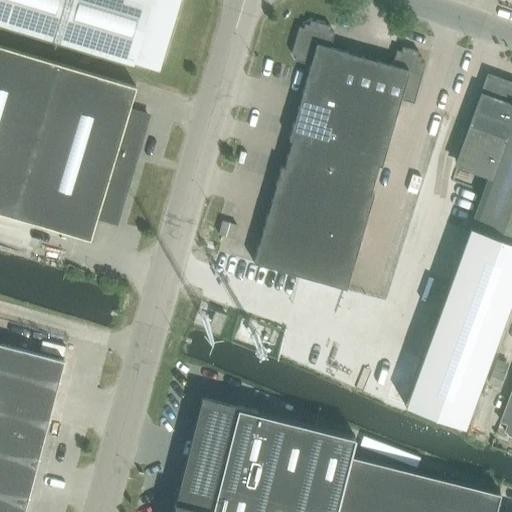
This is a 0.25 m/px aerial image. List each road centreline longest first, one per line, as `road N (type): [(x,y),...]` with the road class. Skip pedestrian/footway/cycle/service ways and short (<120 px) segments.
road 1 (unclassified): [(102,511),(249,0)]
road 2 (unclassified): [(511,40),(393,0)]
